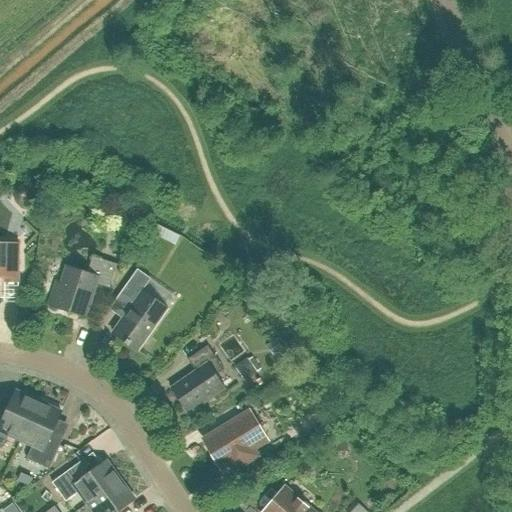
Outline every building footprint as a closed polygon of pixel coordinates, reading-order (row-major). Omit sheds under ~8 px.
[(123,216),(118,227),(133,234),(138,223),(123,216)] [(161,221),(157,231),(183,241),(187,231),(161,221)] [(18,283),(19,244),(0,243),(0,278),(4,278),(4,282),(18,283)] [(109,289),(116,265),(92,257),(87,272),(82,272),(67,267),(61,284),(56,282),(48,306),(84,317),(95,284),(109,289)] [(137,353),(168,309),(142,291),(150,279),(137,270),(118,296),(131,305),(112,332),(125,342),(124,343),(137,353)] [(204,404),(224,390),(215,376),(224,370),(207,346),(187,360),(195,371),(170,388),(187,412),(202,401),(204,404)] [(247,359),(234,367),(244,382),(256,374),(247,359)] [(20,441),(38,401),(15,391),(3,417),(0,415),(0,447),(3,448),(8,436),(20,441)] [(38,401),(20,441),(31,447),(26,459),(49,470),(60,443),(49,438),(61,412),(38,401)] [(320,438),(335,430),(324,410),(309,418),(320,438)] [(251,458),(252,453),(250,449),(265,440),(249,414),(204,441),(220,468),(236,458),(239,461),(243,463),(251,458)] [(87,504),(120,481),(105,461),(89,473),(81,462),(52,483),(65,502),(78,492),(87,504)] [(19,472),(15,480),(27,485),(30,477),(19,472)] [(120,481),(87,504),(92,511),(117,511),(134,500),(120,481)] [(310,511),(284,489),(264,511),(310,511)]
